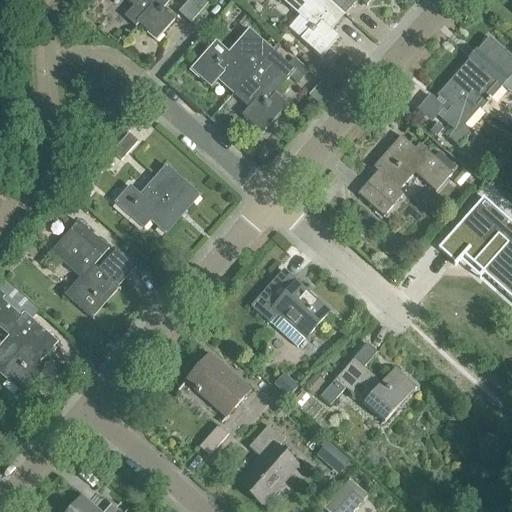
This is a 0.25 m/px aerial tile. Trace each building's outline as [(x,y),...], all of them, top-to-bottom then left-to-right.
[(169,0),(125,0),(142,15),(135,23),(156,41),(173,21),(161,10),(169,0)] [(344,16),(326,0),(279,0),(311,28),(300,40),(320,58),(338,38),(327,28),(332,22),(335,25),(344,16)] [(326,0),(344,16),(352,6),(349,3),(351,0),(357,0),(365,7),(371,0),(326,0)] [(223,87),(232,95),(271,51),(248,30),(220,62),(207,51),(189,71),(210,89),(220,78),(226,83),(223,87)] [(285,36),(281,40),(285,45),(288,48),(293,43),(285,36)] [(436,97),(450,109),(440,120),(464,141),(469,135),(464,126),(466,124),(480,108),(477,106),(482,100),(485,96),(495,85),(500,89),(508,79),(501,73),(511,60),(511,59),(488,38),(476,52),(477,54),(470,62),(469,60),(436,97)] [(271,51),(232,95),(242,104),(245,100),(251,106),(241,117),(261,135),(279,114),(267,103),(295,71),(271,51)] [(111,153),(120,161),(137,143),(128,135),(111,153)] [(423,183),(435,193),(451,174),(418,145),(412,153),(406,148),(408,145),(400,137),(372,169),(377,173),(359,194),(384,216),(403,195),(398,191),(414,173),(424,182),(423,183)] [(143,229),(150,221),(165,235),(198,197),(165,168),(142,194),(132,184),(114,204),(143,229)] [(508,291),(511,294),(511,238),(500,227),(489,239),(492,241),(481,254),(472,245),(462,256),(505,294),(508,291)] [(117,287),(133,269),(134,268),(116,252),(99,271),(93,266),(102,257),(72,230),(52,254),(81,280),(66,297),(90,319),(118,288),(117,287)] [(409,242),(398,254),(405,260),(416,248),(409,242)] [(285,321),(305,339),(329,312),(296,283),(280,301),(266,289),(250,307),(269,325),(277,316),(283,322),(285,321)] [(34,377),(27,371),(32,364),(36,367),(48,354),(45,351),(54,341),(23,314),(20,317),(1,301),(4,297),(0,293),(0,319),(14,331),(8,338),(11,340),(0,353),(0,371),(7,378),(4,381),(19,394),(34,377)] [(414,387),(402,376),(401,378),(393,371),(381,384),(380,383),(373,391),(357,376),(375,355),(365,346),(334,382),(343,391),(345,389),(384,424),(396,410),(394,409),(414,387)] [(248,391),(209,356),(209,355),(185,382),(195,390),(194,391),(198,394),(198,393),(226,417),(250,390),(249,390),(248,391)] [(284,375),(273,386),(287,399),(297,388),(284,375)] [(314,375),(303,387),(313,396),(324,384),(314,375)] [(197,449),(208,458),(228,434),(218,425),(197,449)] [(247,493),(254,500),(261,506),(296,467),(276,450),(284,441),(267,427),(248,449),(260,459),(236,486),(246,494),(247,493)] [(327,445),(316,457),(337,476),(348,463),(327,445)] [(335,511),(353,511),(362,502),(352,493),(335,511)] [(117,511),(114,509),(111,511),(96,511),(81,499),(69,511),(117,511)]
